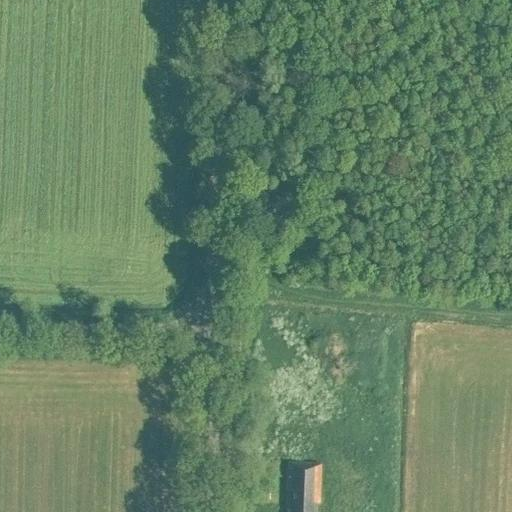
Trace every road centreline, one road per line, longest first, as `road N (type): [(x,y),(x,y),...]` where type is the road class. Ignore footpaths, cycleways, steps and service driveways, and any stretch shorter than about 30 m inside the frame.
road 1 (unclassified): [(215,335),(225,0)]
road 2 (unclassified): [(215,335),(0,327)]
road 3 (unclassified): [(211,511),(215,335)]
